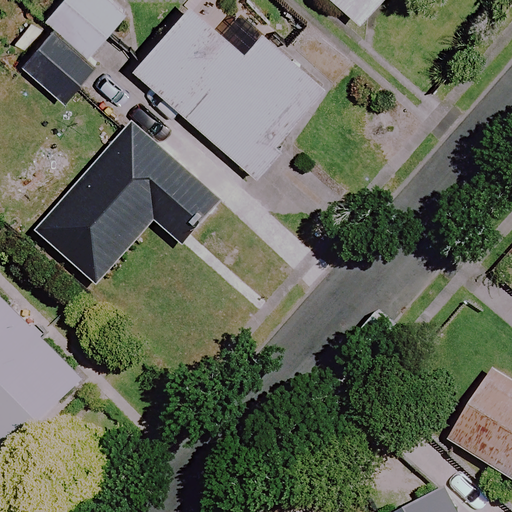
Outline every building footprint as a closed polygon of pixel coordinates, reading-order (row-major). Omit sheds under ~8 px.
[(124,15),(107,0),(63,0),(47,18),(89,55),(124,15)] [(332,0),(358,23),(379,0),(332,0)] [(244,54),(186,6),(132,71),(254,175),(326,90),(260,34),(244,54)] [(225,202),(133,123),(38,233),(99,285),(157,217),(188,245),(225,202)] [(0,464),(85,376),(0,294),(0,464)] [(511,367),(501,360),(455,431),(511,467),(511,367)] [(455,511),(441,486),(394,511),(455,511)]
